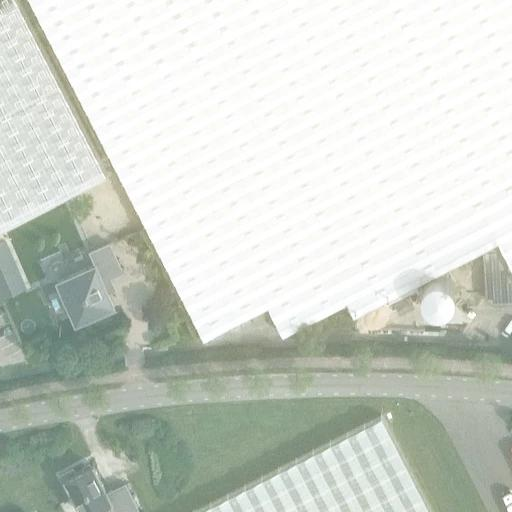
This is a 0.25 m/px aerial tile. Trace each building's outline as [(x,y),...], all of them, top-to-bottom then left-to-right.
[(0,0),(0,228),(102,176),(15,4),(15,3),(12,0),(0,0)] [(355,313),(483,247),(486,293),(496,292),(501,302),(511,301),(511,0),(32,0),(88,107),(205,336),(274,300),(289,329),(348,299),(355,313)] [(2,240),(0,241),(0,298),(0,299),(24,289),(2,240)] [(108,275),(122,269),(110,242),(90,251),(96,263),(59,279),(65,293),(61,295),(66,307),(71,305),(77,319),(113,303),(108,290),(113,287),(108,275)] [(192,511),(432,511),(382,415),(192,511)] [(125,483),(107,492),(93,464),(75,473),(73,469),(60,476),(72,501),(77,499),(83,511),(87,511),(111,500),(116,511),(133,511),(138,510),(125,483)]
